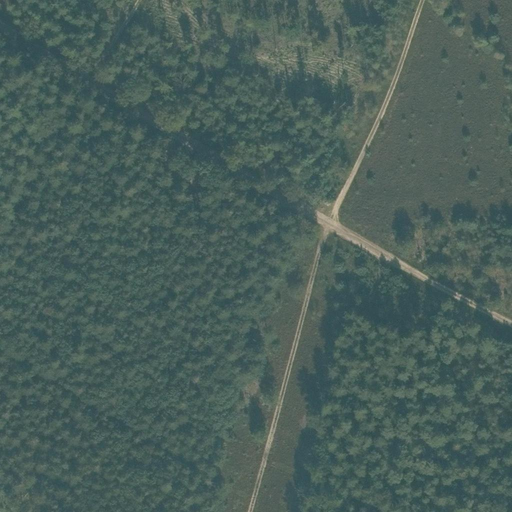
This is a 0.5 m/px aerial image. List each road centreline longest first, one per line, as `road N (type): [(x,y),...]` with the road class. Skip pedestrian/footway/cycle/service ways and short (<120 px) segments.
road 1 (track): [(83,84),(511,315)]
road 2 (track): [(249,511),(333,220)]
road 3 (track): [(333,220),(417,0)]
road 4 (track): [(0,228),(83,84)]
